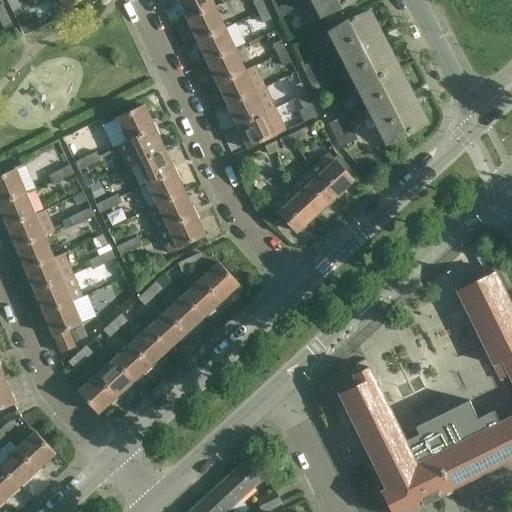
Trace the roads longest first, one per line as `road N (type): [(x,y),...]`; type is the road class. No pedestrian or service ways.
road 1 (residential): [(136,0),(244,226),(301,285)]
road 2 (tertiary): [(281,387),(504,179)]
road 3 (tertiary): [(301,285),(108,456)]
road 4 (tertiary): [(479,126),(301,285)]
road 5 (residential): [(108,456),(53,393),(0,274)]
road 6 (tertiary): [(155,502),(281,387)]
road 7 (tertiary): [(413,0),(479,126)]
road 8 (residential): [(337,511),(281,387)]
